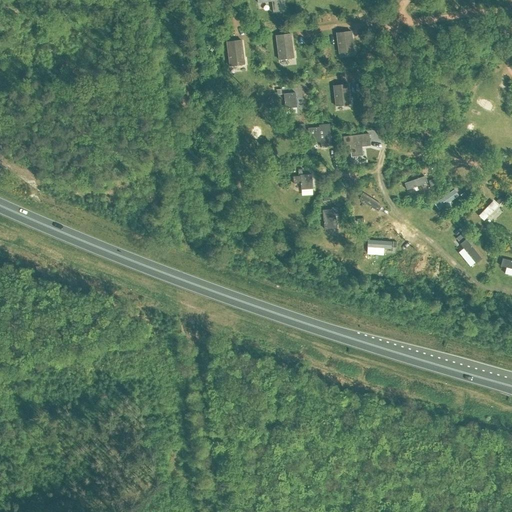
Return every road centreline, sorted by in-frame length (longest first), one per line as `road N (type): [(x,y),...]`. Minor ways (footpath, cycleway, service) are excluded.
road 1 (trunk): [(511,386),(250,305),(0,205)]
road 2 (track): [(218,511),(201,359),(187,314),(150,302),(0,335)]
road 3 (track): [(511,12),(407,20),(379,30),(355,82),(360,115),(376,138),(511,168)]
